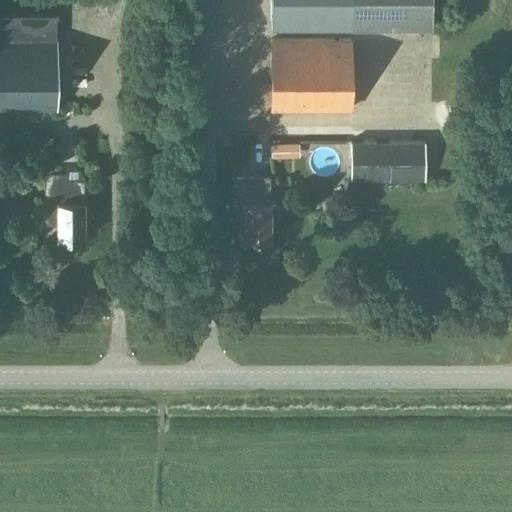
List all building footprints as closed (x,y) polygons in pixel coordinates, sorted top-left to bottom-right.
[(271,0),(271,27),(432,27),(432,0),(271,0)] [(0,108),(55,108),(55,39),(55,14),(0,13),(0,108)] [(351,108),(351,39),(271,39),(271,108),(351,108)] [(147,86),(137,86),(137,100),(147,100),(147,86)] [(430,133),(429,102),(417,103),(419,133),(430,133)] [(262,138),(262,152),(290,152),(289,138),(262,138)] [(350,179),(426,179),(425,139),(350,140),(350,179)] [(84,237),(84,201),(84,178),(65,178),(65,171),(44,171),(44,219),(48,223),(57,223),(57,237),(84,237)] [(270,237),(270,201),(263,201),(263,175),(237,175),(237,202),(244,202),(244,237),(270,237)]
